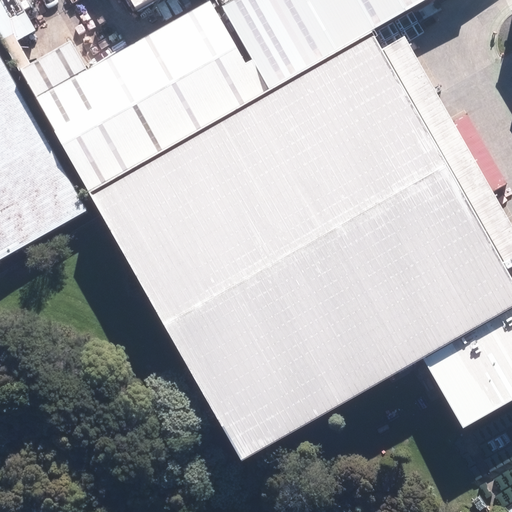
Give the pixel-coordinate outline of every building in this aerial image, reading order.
[(125,0),(136,19),(171,0),(125,0)] [(240,0),(220,11),(271,106),(408,32),(466,0),(240,0)] [(55,87),(112,192),(271,106),(220,11),(214,1),(55,87)] [(235,466),(417,365),(454,431),(511,398),(511,284),(511,285),(503,270),(511,265),(511,242),(400,44),(93,215),(235,466)] [(0,267),(84,222),(0,68),(0,267)]
